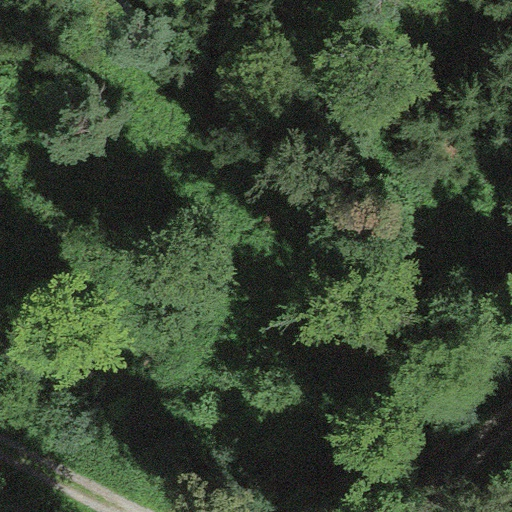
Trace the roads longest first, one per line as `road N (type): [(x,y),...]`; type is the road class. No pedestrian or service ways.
road 1 (track): [(145,511),(0,433)]
road 2 (track): [(408,511),(511,417)]
